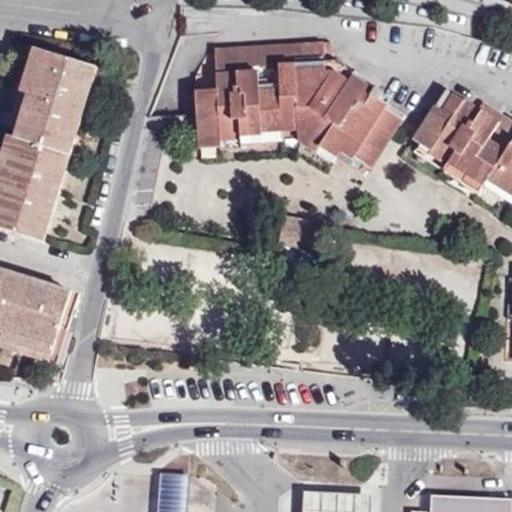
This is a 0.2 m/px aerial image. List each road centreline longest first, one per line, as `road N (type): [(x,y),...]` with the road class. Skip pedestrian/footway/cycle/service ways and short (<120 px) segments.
road 1 (residential): [(135,12),(155,49),(69,411)]
road 2 (secondary): [(511,435),(176,424)]
road 3 (unclassified): [(0,3),(107,17),(135,12)]
